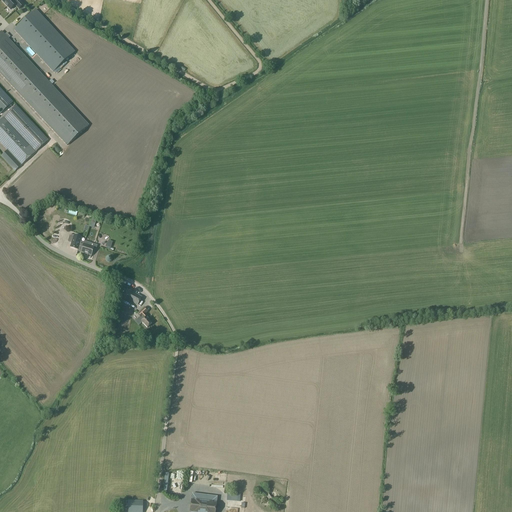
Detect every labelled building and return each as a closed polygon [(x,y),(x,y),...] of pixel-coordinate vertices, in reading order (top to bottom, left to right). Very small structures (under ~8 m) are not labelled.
[(19,0),(1,0),(1,1),(10,11),(15,6),(19,10),(25,5),(19,0)] [(53,72),(75,52),(36,10),(14,30),(53,72)] [(0,33),(0,73),(67,146),(89,125),(2,31),(0,33)] [(0,114),(14,102),(0,87),(0,114)] [(16,106),(0,120),(0,143),(7,151),(21,166),(48,141),(16,106)] [(21,166),(7,151),(1,156),(15,171),(21,166)] [(80,242),(81,238),(74,236),(70,247),(78,250),(78,249),(82,250),(81,253),(85,254),(85,253),(91,255),(90,258),(91,258),(93,249),(96,249),(97,246),(84,242),(84,243),(80,242)] [(123,298),(137,305),(141,298),(127,290),(123,298)] [(140,317),(139,318),(142,321),(141,322),(147,328),(152,323),(146,317),(147,316),(145,314),(148,311),(144,307),(137,314),(140,317)] [(182,475),(188,420),(172,418),(171,435),(178,436),(174,474),(182,475)] [(200,479),(212,480),(214,465),(218,465),(219,451),(216,451),(216,440),(200,438),(197,477),(200,477),(200,479)] [(240,494),(227,493),(227,501),(240,502),(240,494)] [(215,511),(217,497),(192,494),(190,511),(215,511)] [(128,511),(142,511),(143,501),(128,501),(128,511)]
